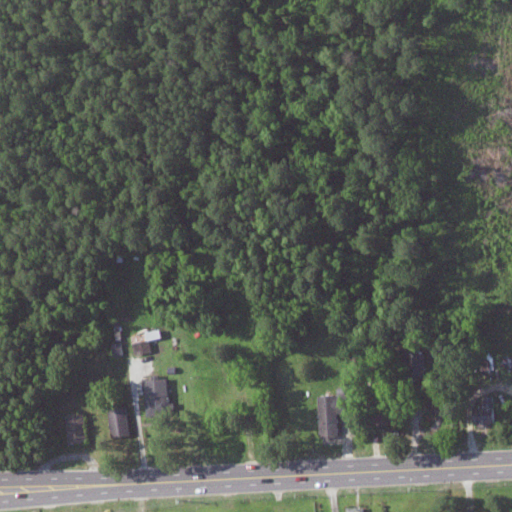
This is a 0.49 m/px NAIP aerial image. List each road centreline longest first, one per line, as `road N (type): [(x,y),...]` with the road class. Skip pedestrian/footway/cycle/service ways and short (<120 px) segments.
road 1 (secondary): [(0,490),(511,463)]
road 2 (residential): [(150,481),(145,357)]
